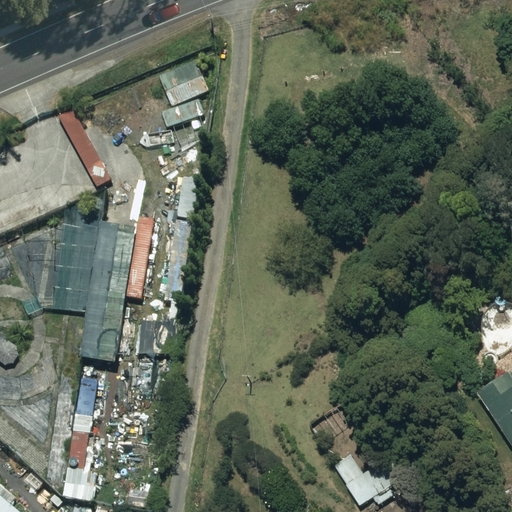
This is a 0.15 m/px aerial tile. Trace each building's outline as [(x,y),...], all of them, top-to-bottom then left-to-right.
[(29,211),(33,220),(47,214),(42,204),(29,211)] [(43,307),(87,313),(101,216),(78,211),(24,233),(43,307)] [(3,221),(7,231),(15,227),(11,217),(3,221)] [(83,359),(116,364),(137,229),(105,224),(83,359)] [(122,436),(136,438),(137,434),(163,437),(179,320),(168,320),(168,325),(145,322),(140,357),(133,356),(122,436)] [(511,373),(510,375),(509,373),(478,393),(511,444),(511,373)] [(113,459),(120,379),(94,376),(86,456),(113,459)] [(349,489),(361,507),(376,496),(383,506),(397,497),(395,494),(409,486),(392,460),(349,489)] [(492,511),(511,511),(511,487),(509,484),(486,504),(492,511)] [(0,511),(19,511),(12,506),(17,500),(0,485),(0,511)]
